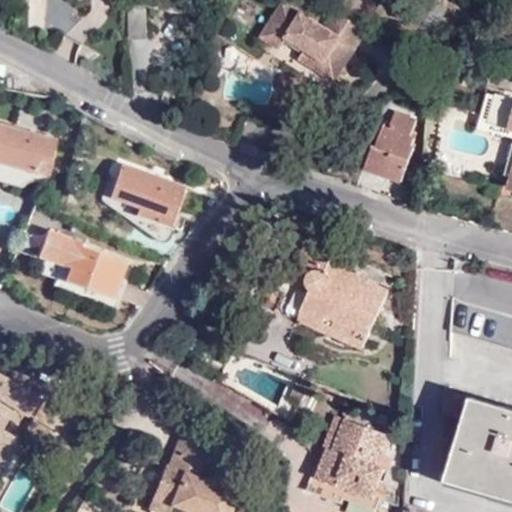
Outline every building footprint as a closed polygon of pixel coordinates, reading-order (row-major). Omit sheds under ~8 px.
[(284,40),(301,50),(304,52),(306,48),(323,58),(317,70),(334,80),(347,60),(343,57),(347,51),(351,53),(366,29),(336,11),(326,28),(283,1),(262,35),(280,47),(284,40)] [(148,5),(130,5),(132,38),(148,38),(148,5)] [(297,57),(317,70),(323,58),(306,48),(304,52),(301,50),(297,57)] [(511,95),(505,93),(495,126),(511,131),(511,95)] [(371,168),(406,181),(418,148),(414,147),(417,138),(412,135),(419,119),(402,113),(395,128),(390,126),(383,148),(379,146),(371,168)] [(45,176),(47,173),(35,170),(39,157),(50,159),(56,137),(0,120),(0,176),(20,183),(31,176),(42,178),(45,176)] [(35,170),(47,173),(50,159),(39,157),(35,170)] [(183,184),(122,162),(109,201),(136,213),(132,223),(141,226),(158,239),(169,222),(183,184)] [(508,189),(495,185),(492,196),(505,199),(508,189)] [(112,296),(125,261),(80,244),(81,240),(45,227),(36,251),(62,260),(57,275),(112,296)] [(337,258),(307,244),(295,270),(309,277),(312,284),(316,289),(310,301),(288,290),(280,307),(365,346),(390,289),(361,276),(363,269),(337,258)] [(511,317),(454,300),(453,330),(511,347),(511,317)] [(48,400),(0,370),(0,460),(5,464),(18,446),(16,436),(2,428),(9,419),(0,412),(0,395),(37,417),(48,400)] [(303,401),(314,380),(307,374),(301,381),(299,381),(292,393),(303,401)] [(511,490),(511,407),(475,397),(469,417),(450,411),(443,437),(461,443),(452,473),(511,490)] [(336,448),(350,415),(339,410),(327,443),(332,446),(336,448)] [(392,431),(350,415),(336,448),(332,446),(322,475),(341,483),(345,474),(381,489),(390,467),(380,463),(392,431)] [(215,445),(182,431),(168,463),(164,461),(147,503),(167,510),(171,501),(197,511),(248,511),(251,507),(233,499),(236,492),(201,476),(215,445)] [(377,497),(381,489),(345,474),(341,483),(377,497)]
